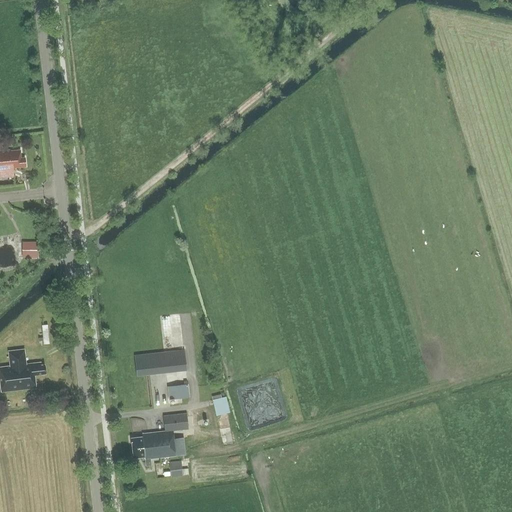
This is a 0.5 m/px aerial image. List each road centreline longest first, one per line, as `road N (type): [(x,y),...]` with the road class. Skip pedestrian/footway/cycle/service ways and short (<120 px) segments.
road 1 (secondary): [(97,511),(37,0)]
road 2 (track): [(65,248),(372,0)]
